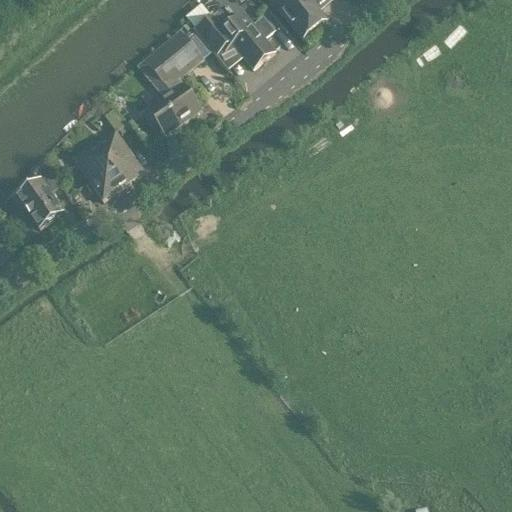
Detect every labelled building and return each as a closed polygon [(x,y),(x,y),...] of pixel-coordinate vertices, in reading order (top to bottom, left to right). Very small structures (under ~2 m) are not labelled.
[(286,0),(278,6),(308,43),(331,24),(323,15),(340,1),(339,0),(286,0)] [(230,38),(217,23),(202,36),(223,61),(238,48),(258,73),(280,56),(272,47),(282,39),(269,24),(260,32),(250,20),(230,38)] [(150,66),(176,97),(152,114),(170,140),(206,114),(184,83),(208,63),(186,36),(150,66)] [(218,55),(203,36),(193,45),(208,63),(218,55)] [(392,79),(373,95),(387,112),(403,99),(406,96),(392,79)] [(119,113),(110,120),(121,136),(131,129),(119,113)] [(79,165),(108,205),(149,177),(120,136),(79,165)] [(69,217),(52,192),(63,184),(50,165),(40,175),(45,182),(21,199),(45,233),(69,217)] [(7,253),(0,259),(0,265),(5,270),(14,261),(7,253)]
